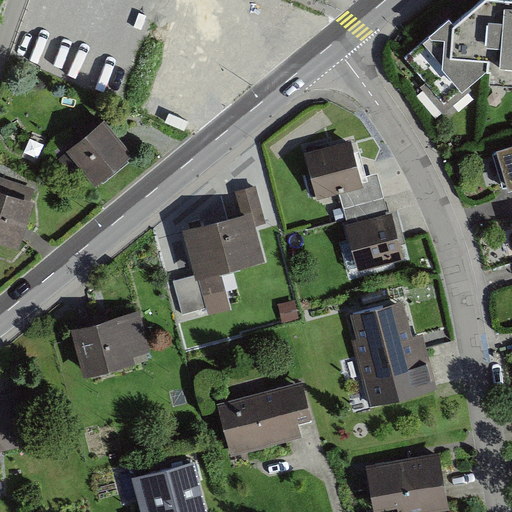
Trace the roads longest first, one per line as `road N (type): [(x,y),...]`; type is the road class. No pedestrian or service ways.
road 1 (residential): [(340,39),(419,159),(462,278),(507,511)]
road 2 (secondary): [(0,317),(340,39)]
